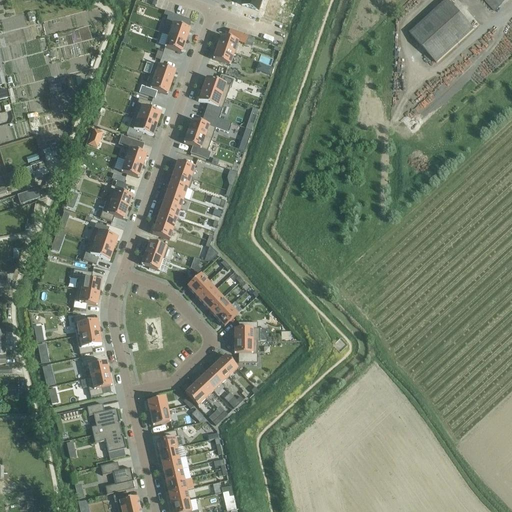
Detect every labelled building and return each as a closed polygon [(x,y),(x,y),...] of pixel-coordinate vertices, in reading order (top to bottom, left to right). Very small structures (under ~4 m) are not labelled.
[(243,0),(241,6),(258,12),(261,0),(243,0)] [(483,0),(495,13),(509,0),(483,0)] [(436,64),(473,30),(447,1),(410,34),(436,64)] [(33,12),(27,13),(30,22),(35,20),(33,12)] [(165,12),(163,16),(167,17),(165,23),(169,24),(170,20),(175,22),(177,16),(165,12)] [(172,25),(168,37),(185,43),(189,31),(172,25)] [(230,30),(226,39),(238,43),(244,45),(248,36),(230,30)] [(168,37),(164,49),(181,54),(185,43),(168,37)] [(221,37),(217,49),(227,53),(234,55),(238,43),(226,39),(221,37)] [(217,49),(213,61),(230,67),(234,55),(227,53),(217,49)] [(153,65),(149,77),(171,84),(175,73),(158,67),(153,65)] [(262,73),(270,76),(272,69),(265,66),(264,69),(262,73)] [(141,87),(139,94),(154,100),(157,93),(167,96),(171,84),(149,77),(145,89),(141,87)] [(206,79),(202,91),(214,95),(226,99),(230,88),(231,88),(233,81),(220,77),(218,83),(206,79)] [(0,89),(0,98),(9,96),(6,88),(0,89)] [(202,91),(198,103),(207,106),(204,115),(219,120),(222,111),(226,99),(214,95),(202,91)] [(139,100),(133,118),(157,126),(161,114),(149,110),(151,104),(139,100)] [(252,110),(245,129),(251,131),(257,111),(252,110)] [(191,121),(187,133),(201,138),(211,142),(215,130),(228,134),(231,125),(219,120),(204,115),(201,125),(191,121)] [(128,129),(126,136),(140,141),(142,134),(153,138),(157,126),(133,118),(128,129)] [(245,129),(238,150),(244,152),(251,131),(245,129)] [(187,133),(183,145),(192,148),(190,155),(207,161),(210,154),(207,153),(211,142),(201,138),(187,133)] [(121,137),(118,146),(126,149),(129,140),(121,137)] [(129,150),(125,162),(142,168),(146,156),(129,150)] [(125,162),(121,173),(138,179),(142,168),(125,162)] [(24,169),(26,177),(32,175),(34,179),(46,175),(42,163),(24,169)] [(177,163),(173,173),(191,179),(194,169),(177,163)] [(173,173),(170,184),(187,190),(189,191),(193,180),(191,179),(173,173)] [(113,175),(112,180),(123,184),(125,179),(113,175)] [(170,184),(166,194),(183,200),(187,190),(170,184)] [(36,190),(17,196),(20,205),(39,199),(36,190)] [(110,190),(106,202),(127,209),(132,197),(110,190)] [(166,194),(163,204),(180,210),(183,200),(166,194)] [(106,202),(100,219),(112,224),(114,218),(123,221),(124,221),(127,209),(106,202)] [(163,204),(159,214),(176,220),(180,210),(163,204)] [(64,213),(59,228),(64,230),(69,215),(64,213)] [(159,214),(155,225),(173,231),(176,220),(159,214)] [(93,231),(89,243),(113,251),(117,239),(106,235),(108,229),(95,225),(93,231)] [(155,225),(152,235),(169,241),(173,231),(155,225)] [(57,231),(50,250),(58,253),(65,234),(57,231)] [(85,254),(83,261),(96,265),(98,259),(109,263),(113,251),(89,243),(85,254)] [(149,243),(145,254),(162,260),(170,263),(174,251),(166,249),(149,243)] [(145,254),(141,266),(149,269),(148,270),(154,272),(154,271),(158,272),(162,260),(145,254)] [(194,260),(190,270),(193,271),(194,271),(197,275),(200,271),(197,268),(199,262),(194,260)] [(73,271),(72,278),(78,279),(76,293),(99,296),(101,283),(91,281),(92,275),(73,271)] [(189,286),(187,288),(194,296),(208,284),(200,276),(189,286)] [(208,284),(194,296),(202,304),(215,292),(208,284)] [(215,292),(202,304),(208,311),(209,312),(222,300),(215,292)] [(76,293),(73,309),(86,311),(87,305),(97,307),(99,296),(76,293)] [(222,300),(209,312),(216,320),(230,308),(222,300)] [(230,308),(216,320),(222,326),(224,328),(242,312),(234,303),(230,308)] [(86,317),(73,320),(74,326),(77,326),(79,337),(99,334),(97,322),(87,323),(86,317)] [(238,330),(234,330),(234,343),(259,343),(259,330),(257,330),(257,324),(238,323),(238,330)] [(79,337),(76,338),(78,350),(79,350),(80,356),(92,354),(91,348),(101,346),(99,334),(79,337)] [(343,338),(336,343),(341,350),(348,344),(343,338)] [(259,343),(234,343),(234,355),(238,355),(238,364),(257,364),(257,343),(259,343)] [(225,357),(216,365),(229,378),(237,370),(225,357)] [(94,359),(82,362),(83,369),(88,368),(91,379),(108,375),(106,363),(96,365),(94,359)] [(216,365),(209,372),(221,385),(229,378),(216,365)] [(41,369),(43,375),(51,373),(50,367),(41,369)] [(205,375),(201,379),(213,393),(221,385),(209,372),(205,375)] [(91,379),(86,380),(90,399),(103,396),(102,390),(111,387),(108,375),(91,379)] [(201,379),(193,387),(205,400),(213,393),(201,379)] [(193,387),(185,394),(197,408),(205,400),(193,387)] [(152,402),(147,403),(150,415),(167,411),(167,409),(165,399),(161,400),(160,399),(155,400),(155,401),(152,402)] [(234,399),(228,404),(233,410),(239,405),(236,402),(234,399)] [(102,405),(87,409),(89,418),(93,417),(96,428),(91,429),(93,437),(120,431),(119,424),(120,424),(117,410),(104,413),(102,405)] [(167,411),(150,415),(152,427),(158,426),(170,423),(167,411)] [(78,412),(63,415),(65,421),(80,417),(78,412)] [(201,416),(196,420),(200,425),(207,423),(201,416)] [(221,416),(212,424),(213,425),(215,427),(224,419),(221,416)] [(120,431),(93,437),(95,445),(105,442),(108,454),(123,451),(126,450),(123,437),(122,437),(120,431)] [(165,441),(156,443),(158,454),(176,450),(182,448),(179,438),(177,438),(176,432),(163,435),(165,441)] [(176,450),(158,454),(161,464),(179,460),(176,450)] [(179,460),(161,464),(163,475),(181,471),(179,460)] [(117,464),(100,468),(102,477),(113,475),(115,486),(105,488),(107,496),(134,490),(132,483),(133,483),(130,470),(119,472),(117,464)] [(181,471),(163,475),(166,485),(183,481),(181,471)] [(183,481),(166,485),(168,495),(186,491),(183,481)] [(186,491),(168,495),(171,506),(188,502),(186,491)] [(82,493),(75,495),(77,502),(84,500),(82,493)] [(113,497),(114,504),(116,504),(117,511),(130,511),(140,510),(137,498),(127,500),(126,494),(113,497)] [(86,502),(77,504),(77,506),(78,511),(81,511),(88,511),(86,502)] [(190,511),(188,502),(171,506),(171,511),(197,511),(196,511),(190,511)]
